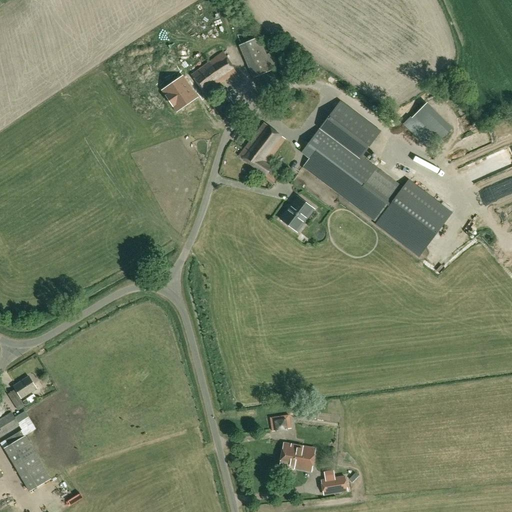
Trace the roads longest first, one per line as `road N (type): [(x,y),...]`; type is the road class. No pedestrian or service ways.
road 1 (unclassified): [(235,511),(189,327),(167,293)]
road 2 (unclassified): [(167,293),(126,290),(20,345)]
road 3 (unclassified): [(167,293),(214,182)]
